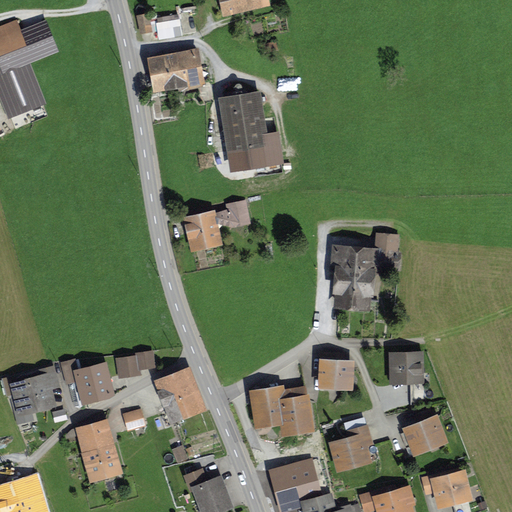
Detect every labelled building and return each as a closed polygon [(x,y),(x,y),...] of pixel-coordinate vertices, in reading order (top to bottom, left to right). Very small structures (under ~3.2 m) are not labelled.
[(247,10),(246,6),(267,1),(266,0),(222,0),(226,15),(247,10)] [(150,29),(151,28),(149,20),(148,14),(138,16),(141,30),(150,29)] [(151,28),(150,29),(151,32),(159,31),(161,38),(180,35),(178,21),(168,23),(168,21),(159,23),(159,24),(158,24),(157,18),(149,20),(151,28)] [(0,89),(9,114),(42,101),(26,60),(55,49),(45,24),(21,33),(16,20),(0,26),(0,54),(3,63),(0,64),(0,89)] [(263,44),(265,52),(277,50),(276,42),(263,44)] [(151,58),(157,90),(200,83),(194,49),(176,53),(151,58)] [(223,94),(235,168),(281,161),(277,135),(262,137),(255,95),(232,99),(231,92),(223,94)] [(212,153),(200,156),(202,167),(214,165),(212,153)] [(230,210),(213,214),(214,220),(233,224),(247,221),(244,202),(229,205),(230,210)] [(219,240),(214,220),(213,214),(213,213),(187,219),(193,246),(219,240)] [(383,273),(384,267),(399,269),(400,255),(396,255),(398,237),(380,236),(379,253),(336,249),(334,269),(342,270),(339,302),(368,304),(371,272),(383,273)] [(138,372),(137,367),(153,365),(151,352),(138,354),(138,357),(118,360),(121,375),(138,372)] [(323,372),(323,383),(348,384),(349,364),(343,364),(343,354),(321,353),(320,372),(323,372)] [(413,383),(414,405),(430,404),(429,373),(419,373),(418,356),(394,356),(394,379),(418,378),(419,383),(413,383)] [(64,367),(68,380),(77,378),(74,364),(64,367)] [(86,404),(101,400),(110,395),(103,367),(79,373),(83,390),(76,391),(79,401),(85,399),(86,404)] [(16,386),(22,409),(50,402),(46,387),(56,384),(52,368),(42,371),(44,379),(37,381),(36,375),(17,380),(18,386),(16,386)] [(174,416),(199,406),(186,371),(160,381),(174,416)] [(284,419),(285,431),(310,428),(304,388),(280,391),(280,389),(254,393),(259,423),(284,419)] [(53,411),(56,422),(68,418),(65,408),(53,411)] [(409,430),(416,449),(442,439),(431,410),(417,416),(421,426),(409,430)] [(143,425),(139,411),(126,414),(130,429),(143,425)] [(80,426),(94,475),(119,468),(106,419),(80,426)] [(366,458),(367,462),(379,458),(375,444),(370,445),(365,427),(350,432),(353,440),(334,445),(340,466),(366,458)] [(196,489),(204,511),(212,511),(230,505),(219,478),(205,484),(200,470),(185,476),(191,490),(196,489)] [(438,490),(441,503),(467,496),(462,474),(436,481),(435,476),(424,479),(427,492),(438,490)] [(0,508),(1,511),(41,511),(45,511),(35,477),(0,487),(0,496),(2,502),(0,502),(0,508)] [(292,486),(273,493),(278,505),(297,498),(292,486)] [(384,490),(376,492),(380,506),(381,511),(409,511),(407,503),(410,502),(407,491),(386,497),(384,490)] [(366,511),(380,506),(376,492),(362,496),(366,511)] [(349,511),(348,507),(341,509),(341,511),(332,511),(329,497),(303,504),(304,511),(349,511)] [(456,506),(457,511),(473,511),(471,502),(456,506)]
